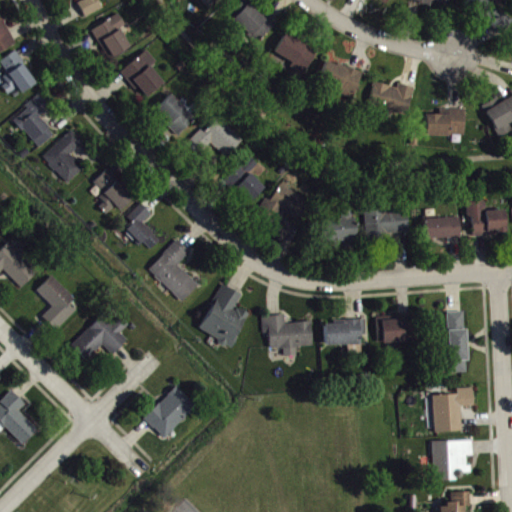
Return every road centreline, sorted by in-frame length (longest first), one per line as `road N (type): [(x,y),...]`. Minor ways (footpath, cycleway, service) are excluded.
road 1 (residential): [(277,274),(113,122),(65,62),(31,0)]
road 2 (residential): [(500,272),(510,511)]
road 3 (residential): [(277,274),(329,283),(511,271)]
road 4 (residential): [(2,511),(147,363)]
road 5 (residential): [(140,465),(0,326)]
road 6 (residential): [(458,54),(370,36),(313,0)]
